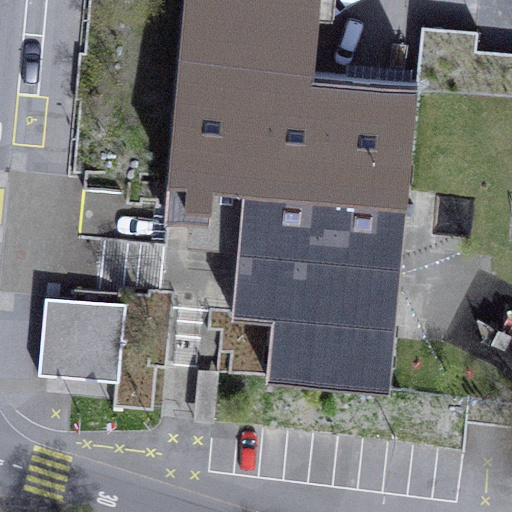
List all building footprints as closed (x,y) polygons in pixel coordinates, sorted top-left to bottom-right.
[(342,217),(402,223),(415,90),(416,84),(311,74),(317,17),(333,18),(334,0),(187,0),(167,205),(166,219),(192,222),(191,233),(221,236),(243,238),(236,315),(274,319),(269,378),(386,390),(395,300),(335,294),(342,217)] [(415,90),(437,80),(437,77),(475,81),(478,51),(479,31),(422,25),(416,84),(415,90)] [(511,53),(478,51),(475,81),(511,84),(511,53)] [(335,294),(395,300),(402,223),(342,217),(335,294)] [(46,297),(38,374),(119,382),(127,304),(76,300),(46,297)] [(194,421),(215,423),(221,373),(200,371),(194,421)]
